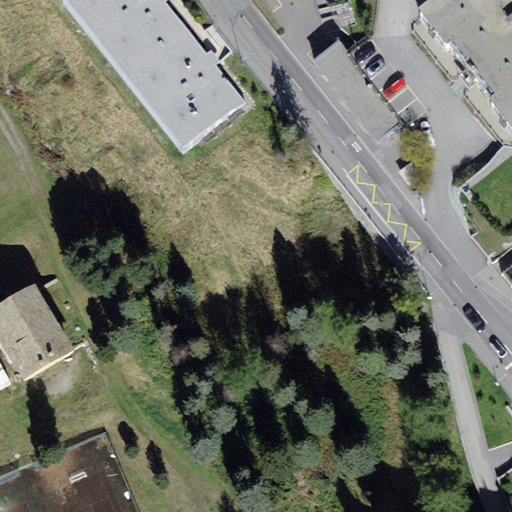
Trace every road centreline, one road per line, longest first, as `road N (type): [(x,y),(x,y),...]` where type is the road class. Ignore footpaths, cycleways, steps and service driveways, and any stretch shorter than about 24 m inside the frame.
road 1 (track): [(0,116),(116,387),(231,511)]
road 2 (tertiary): [(232,0),(511,352)]
